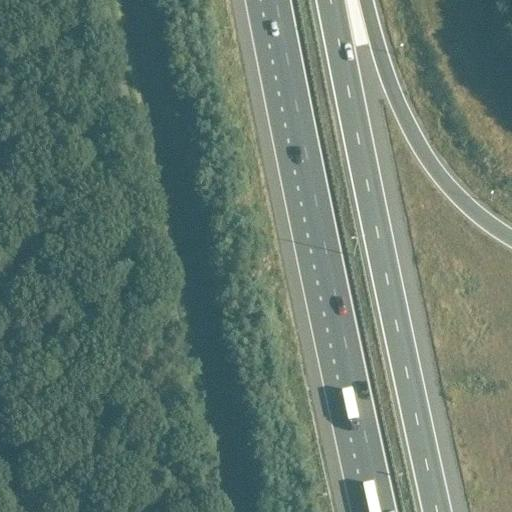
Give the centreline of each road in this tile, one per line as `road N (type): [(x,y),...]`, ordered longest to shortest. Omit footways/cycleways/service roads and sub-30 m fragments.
road 1 (motorway): [(435,511),(332,0)]
road 2 (motorway): [(277,0),(380,511)]
road 3 (motorway): [(511,243),(429,170),(381,74),(364,0)]
